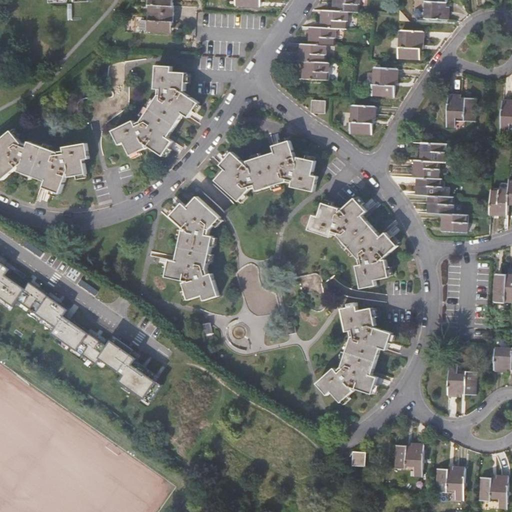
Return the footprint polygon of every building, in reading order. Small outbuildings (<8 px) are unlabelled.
[(149,0),(148,31),(172,32),(174,0),(149,0)] [(335,0),(335,11),(348,11),(359,12),(359,0),(335,0)] [(425,0),(424,17),(448,19),(449,7),(447,6),(447,0),(425,0)] [(323,10),(322,27),(336,28),(347,29),(348,11),(335,11),(323,10)] [(311,27),(310,44),(327,45),(335,45),(336,28),(322,27),(311,27)] [(401,30),(398,57),(421,58),(421,43),(423,43),(424,32),(401,30)] [(301,61),(305,61),(326,62),(327,45),(310,44),(302,43),(301,61)] [(326,62),(305,61),(304,78),(329,79),(329,62),(326,62)] [(157,65),(156,88),(163,88),(162,95),(161,95),(143,121),(145,123),(138,126),(135,120),(114,130),(121,144),(125,142),(132,155),(148,147),(147,143),(164,155),(174,141),(169,137),(185,113),(190,117),(200,102),(181,90),(186,90),(188,72),(173,71),(173,66),(157,65)] [(375,67),(373,94),(395,96),(396,81),(398,81),(398,69),(375,67)] [(448,117),(457,117),(465,118),(465,120),(475,121),(477,98),(466,97),(466,95),(449,94),(448,117)] [(315,100),(314,111),(324,112),(325,101),(315,100)] [(501,123),(510,123),(511,123),(511,100),(503,100),(501,123)] [(353,105),(351,132),(373,133),(374,118),(375,118),(376,107),(353,105)] [(456,127),(457,117),(448,117),(447,127),(456,127)] [(510,133),(510,123),(501,123),(501,132),(510,133)] [(65,146),(66,154),(60,155),(60,152),(30,141),(28,147),(22,145),(23,143),(13,130),(0,140),(0,174),(4,179),(21,165),(19,170),(47,180),(45,186),(61,193),(69,172),(70,176),(87,173),(85,158),(90,157),(88,143),(65,146)] [(293,186),(315,191),(318,176),(313,174),(316,160),(299,156),(298,159),(291,140),(275,145),(277,152),(248,161),(250,166),(234,152),(222,165),(227,169),(217,180),(240,201),(251,189),(251,187),(256,185),(258,190),(288,181),(293,182),(293,186)] [(422,160),(441,161),(447,161),(447,144),(423,143),(422,160)] [(419,177),(440,178),(441,161),(422,160),(416,159),(415,177),(419,177)] [(445,178),(440,178),(419,177),(418,194),(430,195),(444,196),(445,178)] [(508,215),(508,203),(509,190),(493,189),(491,214),(508,215)] [(455,197),(444,196),(430,195),(429,213),(445,213),(453,214),(455,197)] [(199,196),(189,207),(184,202),(172,215),(188,230),(184,229),(177,260),(171,259),(167,276),(189,281),(185,283),(190,299),(204,295),(206,300),(220,295),(213,273),(209,274),(207,268),(214,236),(210,235),(211,228),(222,217),(199,196)] [(324,202),(320,216),(315,215),(310,229),(332,236),(333,233),(340,235),(361,259),(362,264),(358,265),(362,288),(377,284),(376,279),(391,276),(387,259),(383,260),(399,245),(388,232),(383,236),(364,215),(368,211),(357,197),(340,212),(341,208),(324,202)] [(469,215),(453,214),(445,213),(444,230),(468,231),(469,215)] [(117,378),(147,400),(160,382),(130,361),(135,355),(109,337),(105,343),(63,313),(67,307),(27,279),(22,285),(4,272),(8,265),(0,259),(0,294),(11,303),(15,297),(53,323),(48,329),(93,361),(97,355),(121,372),(117,378)] [(511,275),(497,274),(496,301),(511,301),(511,275)] [(343,308),(348,331),(354,329),(355,336),(353,336),(343,366),(345,368),(340,372),(336,368),(318,383),(328,394),(333,391),(342,401),(356,390),(352,386),(373,393),(379,376),(373,374),(382,347),(388,349),(393,333),(373,325),(377,324),(373,307),(358,311),(357,305),(343,308)] [(511,346),(497,346),(496,370),(509,371),(509,369),(511,368),(511,346)] [(451,363),(450,372),(459,373),(459,363),(451,363)] [(459,373),(450,372),(450,395),(462,396),(462,393),(477,394),(478,371),(468,370),(467,373),(459,373)] [(415,466),(424,467),(426,444),(413,443),(413,445),(398,445),(397,467),(407,468),(407,466),(415,466)] [(355,453),(355,463),(365,464),(366,453),(355,453)] [(424,476),(424,467),(415,466),(415,476),(424,476)] [(449,490),(457,490),(465,491),(466,467),(454,467),(454,469),(439,468),(438,491),(448,492),(449,490)] [(492,497),(500,498),(509,498),(510,476),(498,476),(498,478),(482,477),(481,500),(492,500),(492,497)] [(465,500),(465,491),(457,490),(457,500),(465,500)] [(509,509),(509,498),(500,498),(500,509),(509,509)]
